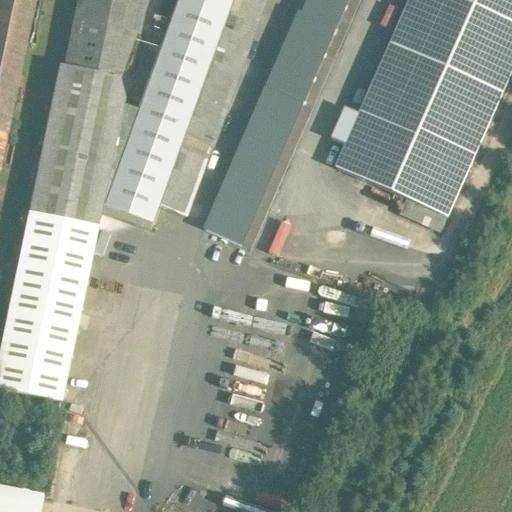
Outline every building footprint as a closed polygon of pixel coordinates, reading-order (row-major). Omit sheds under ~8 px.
[(0,0),(0,171),(35,0),(0,0)] [(73,0),(65,45),(61,69),(119,82),(145,4),(145,0),(73,0)] [(178,0),(138,113),(104,207),(103,206),(101,214),(150,231),(158,208),(178,153),(189,123),(215,133),(248,44),(221,34),(233,0),(178,0)] [(233,0),(221,34),(248,44),(263,0),(233,0)] [(303,0),(265,88),(303,105),(349,0),(303,0)] [(511,68),(511,0),(410,0),(358,117),(345,148),(335,170),(405,201),(446,219),(511,68)] [(61,69),(60,69),(0,353),(0,391),(15,395),(12,410),(35,415),(38,399),(61,404),(101,214),(103,206),(104,207),(138,113),(123,108),(124,102),(119,82),(61,69)] [(240,248),(303,105),(265,88),(202,231),(240,248)] [(344,111),(330,141),(345,148),(358,117),(344,111)] [(215,133),(189,123),(178,153),(204,163),(215,133)] [(185,219),(204,163),(178,153),(158,208),(185,219)] [(446,219),(405,201),(399,215),(440,232),(446,219)] [(40,511),(43,500),(0,490),(0,511),(40,511)]
